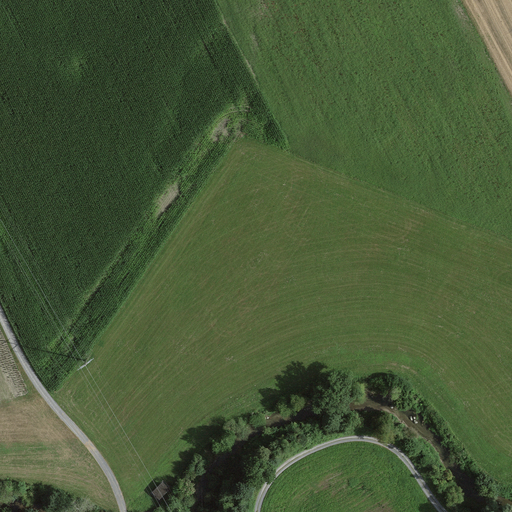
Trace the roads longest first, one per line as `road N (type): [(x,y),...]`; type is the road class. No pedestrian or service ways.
road 1 (track): [(440,511),(402,457),(377,440),(338,440),(296,457),(267,479),(257,511)]
road 2 (track): [(0,319),(44,395),(109,474),(123,511)]
